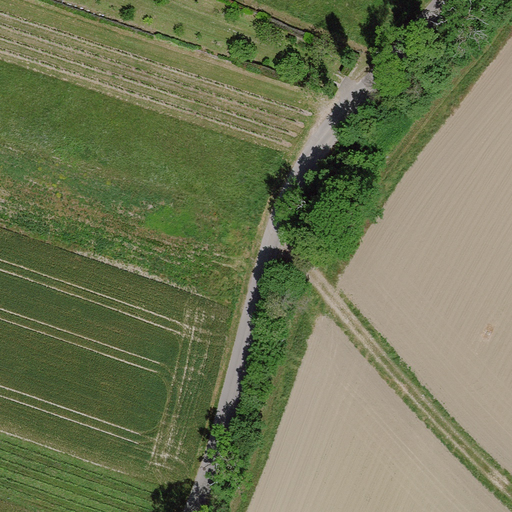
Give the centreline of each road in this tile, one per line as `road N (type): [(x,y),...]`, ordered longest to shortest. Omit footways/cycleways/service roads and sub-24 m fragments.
road 1 (unclassified): [(195,511),(291,196),(344,113),(449,0)]
road 2 (track): [(273,236),(404,385),(511,491)]
